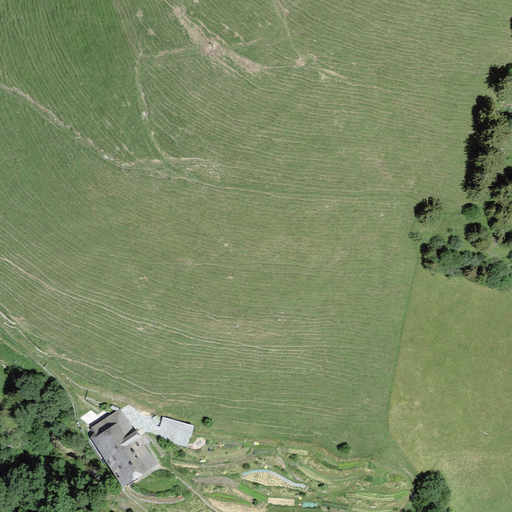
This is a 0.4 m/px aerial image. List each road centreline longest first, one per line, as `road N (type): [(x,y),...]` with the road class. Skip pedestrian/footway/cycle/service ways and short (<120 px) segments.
road 1 (track): [(274,0),(284,21),(273,45),(135,68),(142,124),(169,164),(117,168),(0,80)]
road 2 (track): [(0,329),(91,405),(133,412),(176,476)]
